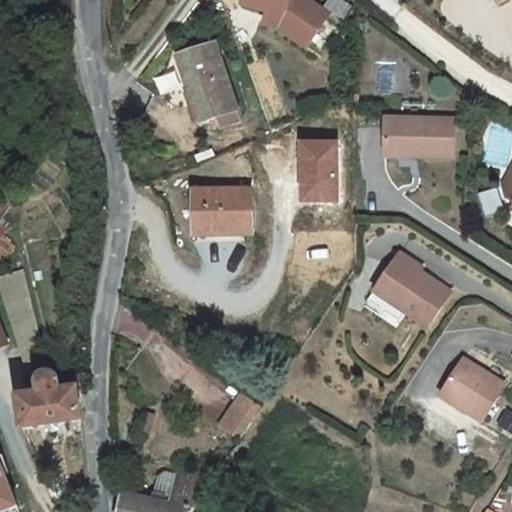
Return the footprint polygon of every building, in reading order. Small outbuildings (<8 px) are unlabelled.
[(238,0),(238,1),(263,9),(259,21),(275,26),(302,45),(325,13),(307,0),(238,0)] [(339,0),(324,0),(321,4),(339,17),(347,5),(339,0)] [(217,41),(181,55),(194,85),(189,86),(202,120),(240,105),(217,41)] [(455,117),(387,118),(387,154),(402,154),(455,154),(455,117)] [(339,206),(340,147),(301,146),(301,177),(304,177),(304,205),(339,206)] [(249,232),(248,187),(194,188),(193,233),(249,232)] [(11,240),(0,232),(0,251),(2,253),(11,240)] [(377,283),(369,295),(398,313),(406,301),(429,315),(451,280),(400,247),(377,283)] [(50,365),(25,268),(4,274),(26,371),(50,365)] [(505,383),(463,357),(443,391),(484,416),(505,383)] [(85,418),(85,382),(67,384),(63,377),(60,373),(58,371),(54,370),(50,370),(45,371),(42,373),(39,377),(37,382),(35,385),(36,392),(20,394),(26,427),(85,418)] [(236,428),(257,397),(239,385),(218,417),(236,428)] [(0,510),(20,503),(0,454),(0,510)] [(183,511),(189,500),(204,476),(161,462),(151,468),(145,494),(122,490),(116,511),(183,511)] [(494,511),(498,505),(487,500),(480,511),(482,511),(494,511)]
